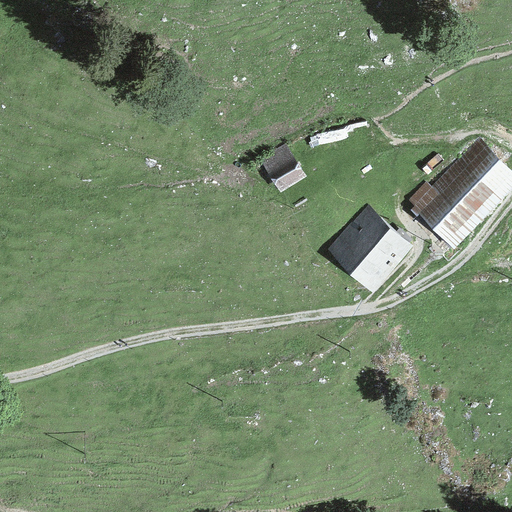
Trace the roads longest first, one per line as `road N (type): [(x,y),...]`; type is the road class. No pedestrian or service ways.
road 1 (track): [(511,141),(380,114),(289,73),(68,0)]
road 2 (track): [(369,309),(147,339),(0,381)]
road 3 (track): [(369,309),(442,273),(511,199)]
